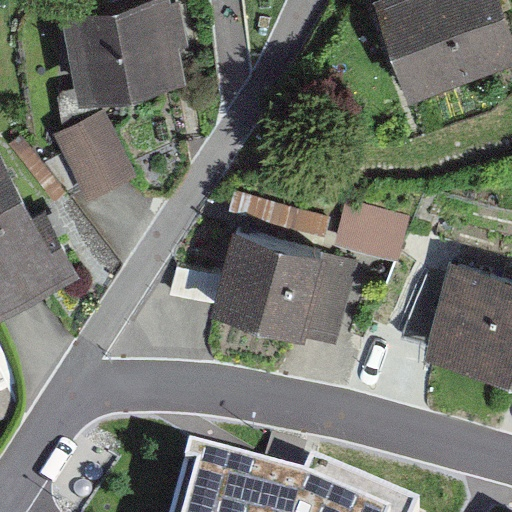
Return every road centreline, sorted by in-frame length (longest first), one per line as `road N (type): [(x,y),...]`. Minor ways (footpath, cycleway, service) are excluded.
road 1 (residential): [(511,459),(328,411),(180,392),(89,392)]
road 2 (residential): [(89,392),(238,130)]
road 3 (residential): [(0,511),(89,392)]
road 4 (residential): [(238,130),(303,0)]
road 5 (residential): [(238,130),(223,0)]
